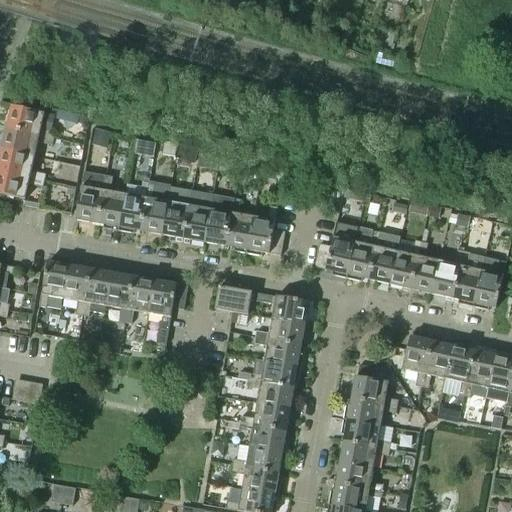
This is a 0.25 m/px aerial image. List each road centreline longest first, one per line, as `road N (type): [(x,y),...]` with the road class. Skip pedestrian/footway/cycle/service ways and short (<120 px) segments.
road 1 (residential): [(291,290),(0,235)]
road 2 (residential): [(303,511),(342,300)]
road 3 (residential): [(511,342),(342,300)]
